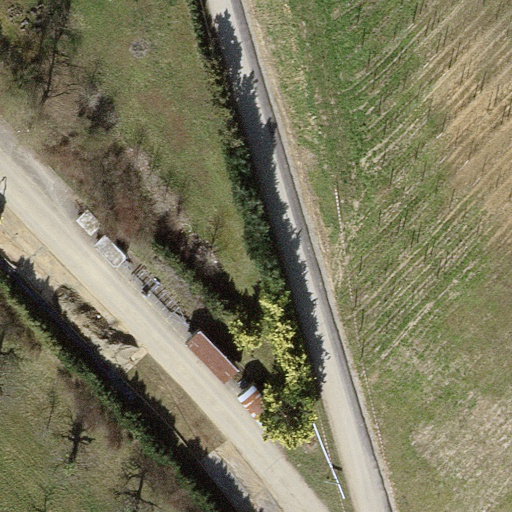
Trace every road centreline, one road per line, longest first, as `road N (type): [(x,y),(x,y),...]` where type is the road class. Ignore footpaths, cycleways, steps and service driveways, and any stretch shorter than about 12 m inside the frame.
road 1 (track): [(376,511),(237,0)]
road 2 (track): [(302,511),(252,440),(0,175)]
